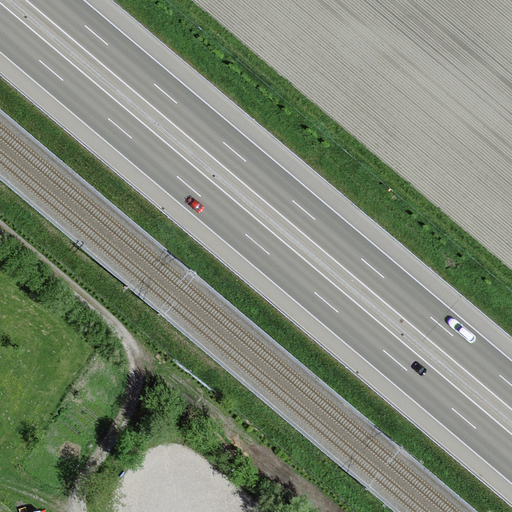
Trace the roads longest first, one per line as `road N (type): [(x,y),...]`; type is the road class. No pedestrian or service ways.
road 1 (motorway): [(0,29),(511,463)]
road 2 (motorway): [(511,383),(56,0)]
road 3 (track): [(78,511),(80,485),(132,410),(134,362),(127,345),(0,234)]
